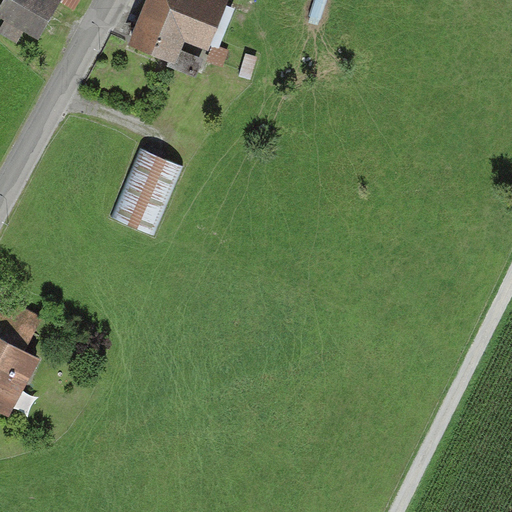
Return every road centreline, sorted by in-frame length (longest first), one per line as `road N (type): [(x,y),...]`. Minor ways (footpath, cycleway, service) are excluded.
road 1 (track): [(397,511),(511,276)]
road 2 (residential): [(111,0),(0,199)]
